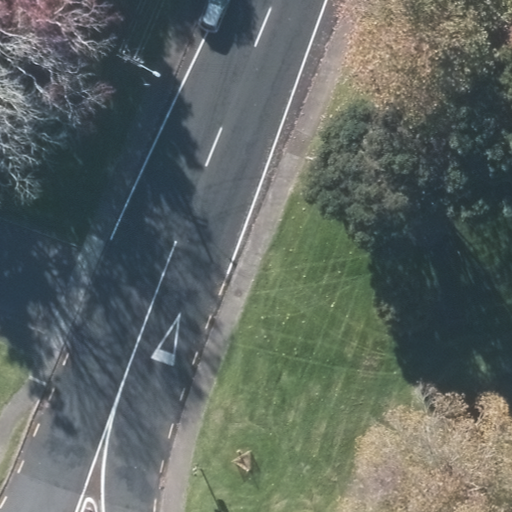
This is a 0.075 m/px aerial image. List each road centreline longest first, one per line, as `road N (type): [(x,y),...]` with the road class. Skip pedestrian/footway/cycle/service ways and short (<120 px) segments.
road 1 (tertiary): [(144,322),(277,0)]
road 2 (tertiary): [(42,511),(84,406),(144,322)]
road 3 (tertiary): [(144,322),(131,511)]
